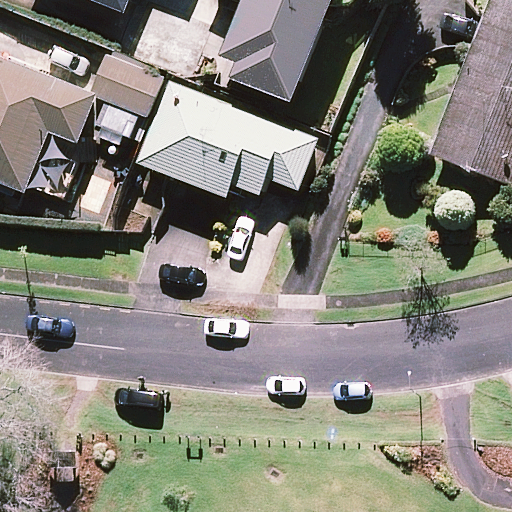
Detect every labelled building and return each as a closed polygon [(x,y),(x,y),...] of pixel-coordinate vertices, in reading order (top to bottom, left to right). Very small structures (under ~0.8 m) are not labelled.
[(80,0),(127,18),(133,0),(80,0)] [(336,0),(244,0),(247,1),(216,78),(293,109),(336,0)] [(511,0),(495,0),(434,159),(511,189),(511,0)] [(96,102),(0,65),(0,186),(28,197),(51,137),(80,148),(97,103),(150,123),(165,82),(111,62),(96,102)] [(233,192),(257,203),(266,181),(294,193),(314,145),(173,87),(141,167),(228,202),(233,192)]
